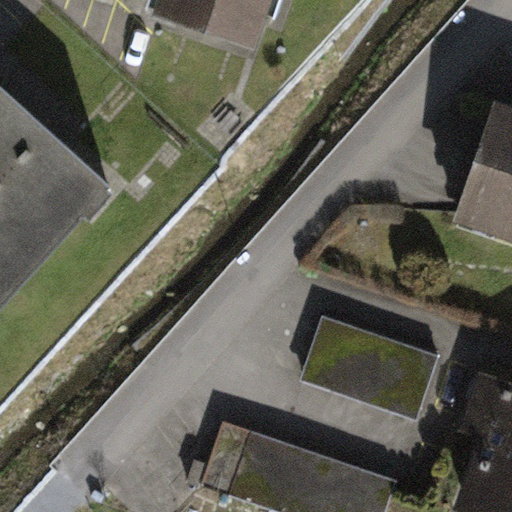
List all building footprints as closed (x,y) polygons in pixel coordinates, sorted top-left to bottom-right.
[(152,0),(146,18),(252,54),(270,0),(152,0)] [(0,91),(0,308),(109,194),(0,91)] [(511,229),(511,101),(492,95),(455,212),(511,229)] [(421,411),(443,346),(326,307),(304,372),(421,411)] [(511,511),(511,369),(503,366),(457,496),(503,511),(511,511)] [(390,511),(403,475),(227,417),(205,482),(293,511),(390,511)]
